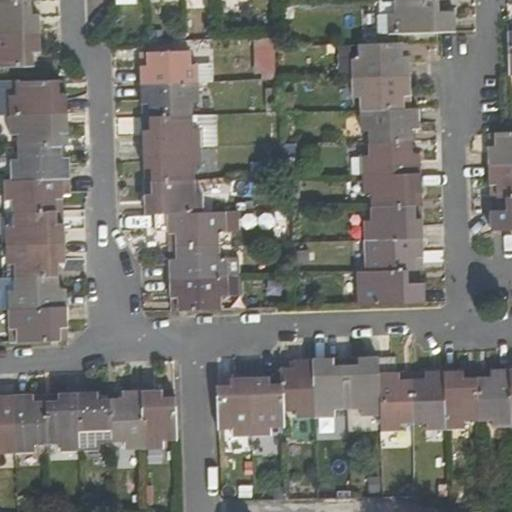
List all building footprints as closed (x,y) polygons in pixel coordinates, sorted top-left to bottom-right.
[(31,14),(30,0),(0,0),(0,34),(38,32),(37,14),(31,14)] [(441,31),(453,31),(452,11),(437,12),(437,0),(393,0),(394,14),(388,14),(389,33),(441,31)] [(38,51),(38,32),(0,34),(0,65),(33,65),(32,52),(38,51)] [(271,36),(252,37),(252,55),(271,55),(271,36)] [(400,56),(400,44),(356,45),(357,58),(350,58),(350,77),(408,76),(407,56),(400,56)] [(140,83),(197,82),(196,64),(188,64),(188,52),(145,52),(145,66),(139,66),(140,83)] [(271,55),(252,55),(253,73),(260,73),(272,72),(271,55)] [(408,94),(408,76),(350,77),(350,97),(358,97),(358,110),(402,109),(402,94),(408,94)] [(9,114),(66,113),(65,94),(59,94),(58,82),(16,83),(16,95),(9,95),(9,114)] [(197,102),(197,82),(140,83),(141,104),(147,104),(147,116),(190,115),(190,102),(197,102)] [(0,114),(9,114),(9,95),(16,95),(16,83),(0,83),(0,114)] [(402,109),(358,110),(358,128),(366,128),(367,143),(411,142),(410,127),(416,127),(416,108),(402,109)] [(67,132),(66,113),(9,114),(9,134),(17,134),(17,146),(61,145),(61,132),(67,132)] [(142,130),(142,150),(198,148),(198,129),(191,129),(190,115),(147,116),(147,130),(142,130)] [(488,164),(511,163),(511,130),(511,131),(494,131),(494,147),(488,147),(488,164)] [(411,142),(367,143),(367,156),(360,156),(361,175),(418,173),(417,154),(411,154),(411,142)] [(61,158),(61,145),(17,146),(17,160),(10,160),(10,180),(62,178),(69,178),(68,158),(61,158)] [(198,148),(142,150),(142,169),(149,169),(149,181),(192,180),(192,167),(199,167),(198,148)] [(511,163),(488,164),(489,185),(495,184),(495,197),(506,196),(511,196),(511,163)] [(418,173),(361,175),(361,195),(368,195),(368,206),(413,205),(413,192),(418,191),(418,173)] [(62,178),(10,180),(2,180),(2,199),(11,200),(11,213),(56,211),(56,198),(62,198),(62,178)] [(192,180),(149,181),(149,195),(143,195),(143,213),(166,212),(201,212),(200,193),(192,193),(192,180)] [(491,229),(511,228),(511,196),(506,196),(507,212),(490,212),(491,229)] [(413,219),(413,205),(368,206),(369,222),(362,222),(362,240),(420,239),(419,219),(413,219)] [(57,225),(56,211),(11,213),(11,226),(4,226),(4,245),(64,243),(63,224),(57,225)] [(201,212),(166,212),(167,234),(173,234),(174,245),(218,244),(218,232),(223,231),(223,211),(201,212)] [(420,239),(362,240),(363,259),(371,259),(371,271),(406,270),(415,270),(414,257),(420,257),(420,239)] [(65,262),(64,243),(4,245),(5,264),(13,264),(13,277),(59,276),(58,262),(65,262)] [(218,244),(174,245),(175,260),(168,260),(169,276),(225,275),(225,258),(219,258),(218,244)] [(406,270),(371,271),(363,271),(363,285),(357,286),(357,304),(422,302),(421,283),(407,283),(406,270)] [(176,298),(176,312),(220,310),(219,295),(225,295),(225,275),(169,276),(169,298),(176,298)] [(6,290),(6,310),(66,307),(65,288),(59,288),(59,276),(13,277),(13,290),(6,290)] [(15,329),(15,342),(61,341),(60,327),(67,326),(66,307),(6,310),(7,329),(15,329)] [(376,375),(375,358),(357,359),(357,366),(345,366),(346,410),(359,409),(359,417),(378,416),(376,375)] [(279,368),(280,383),(281,412),(294,412),(294,419),(314,418),(312,360),(292,361),(292,367),(279,368)] [(330,360),(312,360),(314,418),(332,418),(332,411),(346,410),(345,366),(330,366),(330,360)] [(489,378),(475,378),(476,421),(491,421),(491,429),(510,428),(509,370),(489,371),(489,378)] [(423,379),(408,380),(410,423),(425,423),(425,430),(443,430),(441,372),(423,373),(423,379)] [(461,372),(441,372),(443,430),(463,430),(463,422),(476,421),(475,378),(461,378),(461,372)] [(410,423),(408,380),(396,380),(396,374),(376,375),(378,416),(379,432),(398,431),(397,424),(410,423)] [(267,378),(249,379),(250,437),(269,436),(269,428),(281,428),(281,412),(280,383),(267,383),(267,378)] [(229,386),(217,386),(218,430),(230,429),(230,437),(250,437),(249,379),(229,379),(229,386)] [(160,391),(140,392),(141,450),(163,449),(163,442),(174,441),(172,397),(160,397),(160,391)] [(141,450),(140,392),(123,392),(123,399),(109,399),(110,444),(125,444),(125,450),(141,450)] [(58,401),(45,401),(46,446),(59,445),(60,453),(78,452),(77,394),(58,394),(58,401)] [(110,444),(109,399),(96,399),(96,394),(77,394),(78,452),(99,451),(99,444),(110,444)] [(0,455),(14,455),(12,397),(0,397),(0,455)] [(31,397),(12,397),(14,455),(33,454),(33,446),(46,446),(45,401),(32,401),(31,397)]
